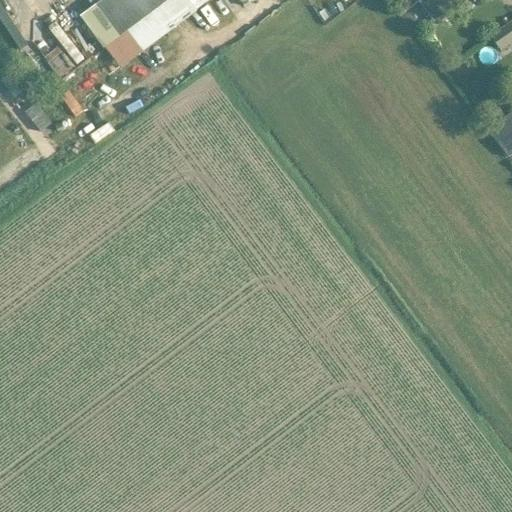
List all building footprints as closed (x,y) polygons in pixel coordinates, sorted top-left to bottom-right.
[(103,0),(96,6),(119,39),(120,39),(172,0),(103,0)] [(189,0),(195,9),(207,0),(239,0),(244,7),(257,0),(189,0)] [(420,0),(418,2),(432,22),(465,0),(420,0)] [(511,23),(491,38),(501,52),(511,43),(511,23)] [(48,57),(64,78),(78,67),(62,46),(48,57)] [(456,55),(443,63),(447,70),(460,61),(456,55)] [(36,104),(26,112),(40,129),(50,121),(36,104)] [(511,113),(489,130),(509,158),(511,156),(511,113)]
